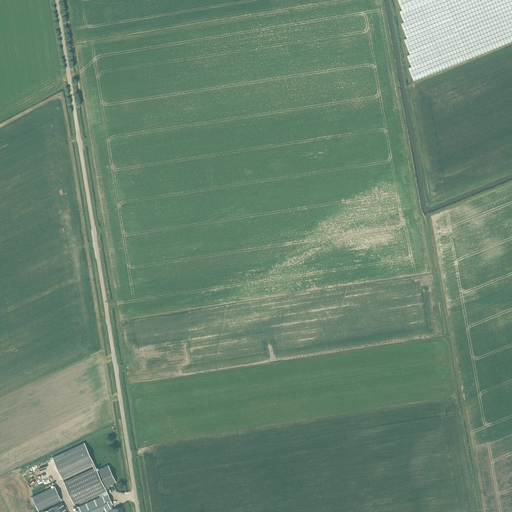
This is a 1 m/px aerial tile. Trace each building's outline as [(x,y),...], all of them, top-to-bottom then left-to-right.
[(511,0),(398,0),(402,9),(399,11),(404,23),(401,24),(407,39),(404,40),(410,55),(407,56),(412,67),(408,69),(413,81),(511,41),(511,0)] [(84,443),(52,458),(63,480),(93,466),(93,468),(95,467),(84,443)] [(116,482),(108,464),(97,470),(96,467),(64,482),(75,505),(99,494),(100,497),(104,495),(102,492),(106,490),(105,487),(116,482)] [(61,500),(55,486),(32,496),(38,510),(61,500)] [(122,511),(122,507),(114,508),(114,509),(113,509),(112,505),(113,504),(108,494),(105,496),(104,495),(100,497),(76,508),(77,511),(105,511),(108,511),(122,511)] [(66,511),(62,503),(53,507),(43,511),(42,511),(66,511)]
